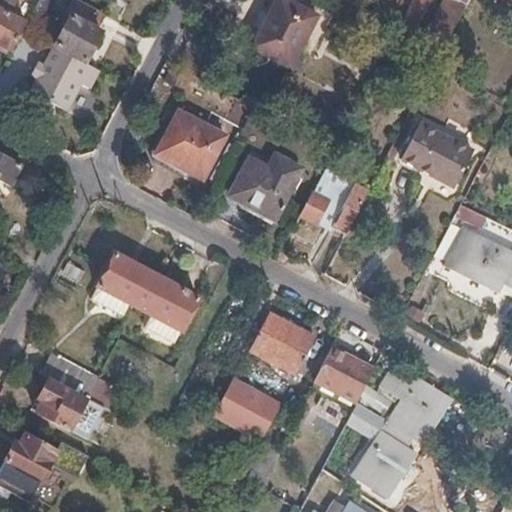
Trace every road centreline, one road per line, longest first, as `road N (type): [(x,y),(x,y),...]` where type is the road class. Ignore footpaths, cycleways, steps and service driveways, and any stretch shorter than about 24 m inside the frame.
road 1 (residential): [(98,177),(511,408)]
road 2 (residential): [(98,177),(0,364)]
road 3 (residential): [(187,0),(98,177)]
